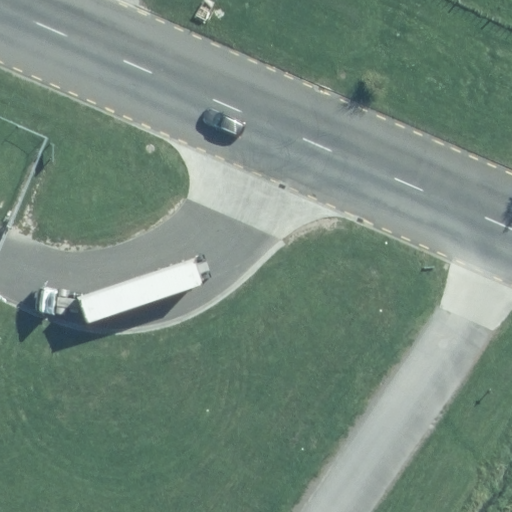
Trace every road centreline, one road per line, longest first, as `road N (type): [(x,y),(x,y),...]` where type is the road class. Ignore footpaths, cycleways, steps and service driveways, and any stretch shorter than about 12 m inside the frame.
road 1 (unclassified): [(0,8),(511,230)]
road 2 (unknown): [(316,145),(225,232),(170,250),(74,259),(0,246)]
